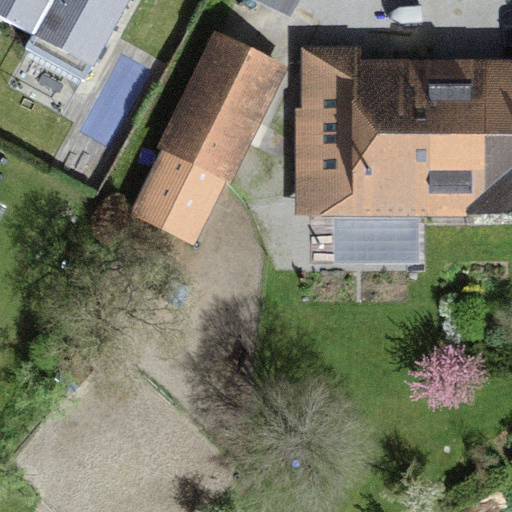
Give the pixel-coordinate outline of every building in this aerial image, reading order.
[(0,0),(0,32),(22,44),(44,0),(0,0)] [(146,0),(44,0),(22,44),(102,85),(146,0)] [(307,0),(242,0),(242,1),(293,27),(307,0)] [(283,75),(211,41),(126,222),(198,256),(283,75)] [(511,67),(305,68),(305,221),(511,219),(511,67)]
